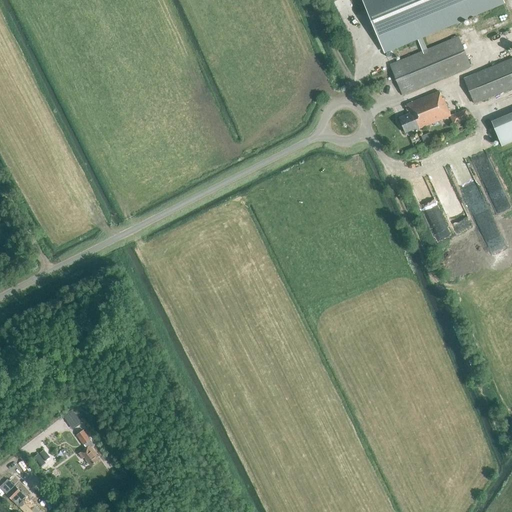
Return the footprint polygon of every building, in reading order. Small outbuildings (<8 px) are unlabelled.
[(422,52),(426,50),(421,36),(503,2),(502,0),(362,0),(384,52),(416,38),(422,52)] [(402,95),(470,67),(458,37),(426,50),(422,52),(389,65),(402,95)] [(474,104),(511,88),(511,58),(463,78),(474,104)] [(450,116),(443,98),(442,99),(439,91),(406,105),(410,113),(399,118),(405,133),(418,128),(419,129),(450,116)] [(450,116),(453,124),(469,118),(466,110),(450,116)] [(502,148),(511,143),(511,114),(491,123),(502,148)] [(423,136),(425,143),(434,139),(432,133),(423,136)] [(511,208),(504,187),(488,193),(496,214),(511,208)] [(416,202),(420,200),(437,242),(452,236),(441,211),(437,213),(434,207),(429,209),(424,198),(432,195),(429,188),(413,194),(416,202)] [(460,202),(445,209),(456,233),(472,226),(460,202)] [(78,421),(81,418),(79,415),(72,420),(74,423),(78,420),(78,421)] [(75,433),(82,427),(78,422),(71,428),(75,433)] [(83,445),(90,440),(83,430),(76,435),(83,445)] [(90,440),(83,445),(86,448),(78,453),(82,459),(84,457),(91,466),(97,461),(96,459),(98,457),(91,447),(94,445),(90,440)] [(63,459),(70,452),(64,445),(56,450),(57,452),(53,456),(58,462),(62,458),(63,459)] [(43,450),(39,454),(45,461),(49,457),(43,450)] [(41,467),(45,464),(37,454),(33,458),(41,467)] [(0,488),(6,495),(15,487),(7,478),(0,484),(0,488)] [(15,487),(6,495),(12,501),(13,500),(17,504),(16,505),(23,511),(40,511),(35,506),(36,505),(22,491),(21,492),(15,486),(15,487)]
